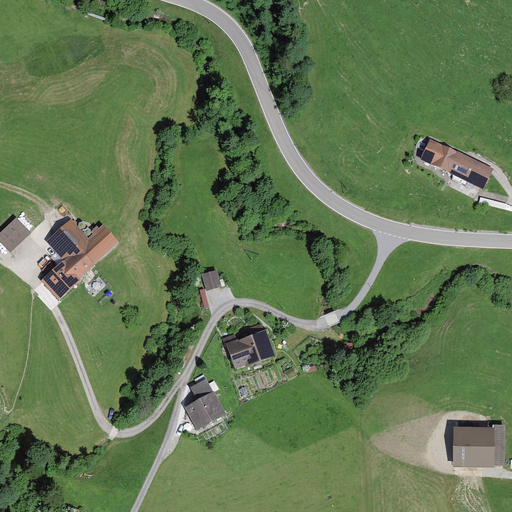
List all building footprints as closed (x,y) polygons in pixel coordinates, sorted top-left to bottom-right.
[(488,173),(427,143),(417,164),(477,194),(488,173)] [(13,222),(0,233),(0,247),(7,255),(27,238),(13,222)] [(83,242),(67,224),(45,244),(61,263),(38,284),(54,303),(77,283),(75,281),(112,248),(97,230),(83,242)] [(214,272),(198,277),(203,294),(219,289),(214,272)] [(263,317),(237,328),(241,335),(266,325),(263,317)] [(260,333),(222,345),(232,373),(270,361),(260,333)] [(193,402),(181,409),(193,432),(222,416),(203,382),(187,391),(193,402)] [(487,430),(447,430),(447,466),(487,466),(487,430)]
